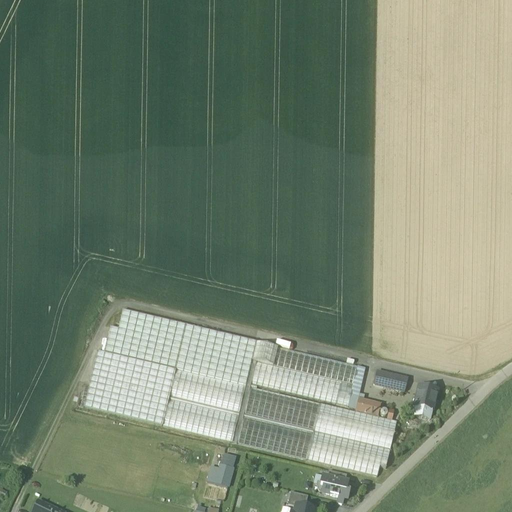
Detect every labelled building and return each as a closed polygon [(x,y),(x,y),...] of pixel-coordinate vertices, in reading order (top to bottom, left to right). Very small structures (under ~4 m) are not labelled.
[(83,409),(377,479),(379,469),(385,471),(396,424),(391,423),(386,421),(377,419),(355,414),(355,412),(347,409),(356,371),(357,369),(255,345),(255,344),(122,312),(118,331),(110,329),(104,355),(97,353),(83,409)] [(364,373),(356,371),(347,409),(355,412),(358,401),(364,373)] [(373,387),(404,394),(407,381),(376,374),(373,387)] [(413,409),(415,410),(431,413),(432,414),(437,392),(418,388),(413,409)] [(355,414),(377,419),(380,406),(358,401),(355,412),(355,414)] [(428,422),(431,413),(415,410),(413,419),(428,422)] [(225,456),(222,469),(232,471),(235,459),(225,456)] [(233,472),(232,471),(222,469),(221,468),(220,471),(216,486),(216,487),(228,491),(233,472)] [(216,486),(220,471),(210,469),(207,484),(216,486)] [(328,473),(326,479),(344,483),(346,477),(328,473)] [(320,485),(322,478),(315,477),(313,486),(316,486),(316,484),(320,485)] [(326,479),(322,478),(320,485),(319,488),(323,489),(321,495),(337,499),(342,500),(346,501),(348,494),(345,493),(347,484),(344,483),(326,479)] [(296,508),(305,510),(307,499),(290,494),(287,507),(295,509),(296,508)]
